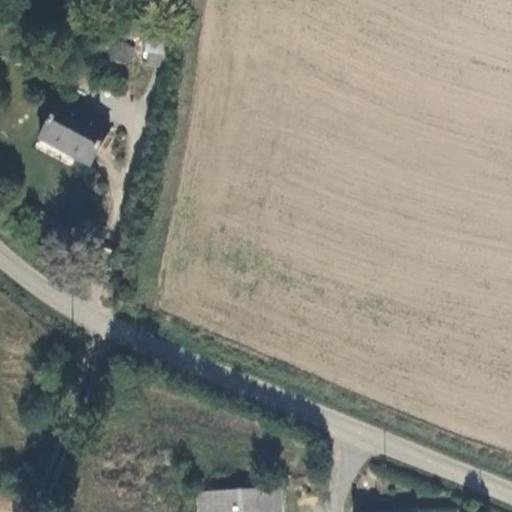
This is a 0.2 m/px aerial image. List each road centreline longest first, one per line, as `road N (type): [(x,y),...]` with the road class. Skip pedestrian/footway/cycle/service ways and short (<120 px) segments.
road 1 (unclassified): [(511,495),(102,328),(0,255)]
road 2 (track): [(102,328),(28,511)]
